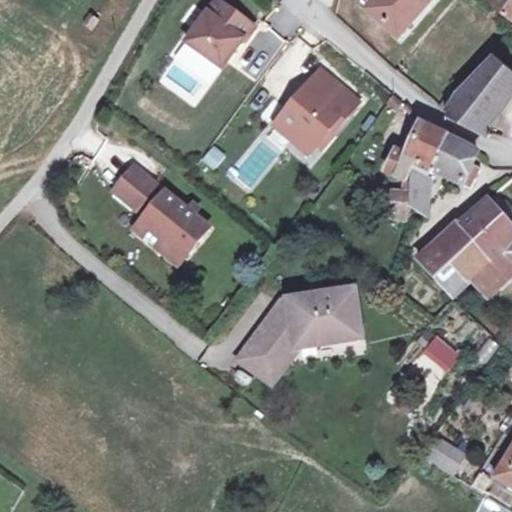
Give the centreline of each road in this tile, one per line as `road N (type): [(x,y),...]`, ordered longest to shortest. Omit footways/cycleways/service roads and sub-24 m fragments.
road 1 (residential): [(0,224),(96,96),(154,0)]
road 2 (residential): [(296,0),(446,126),(511,146)]
